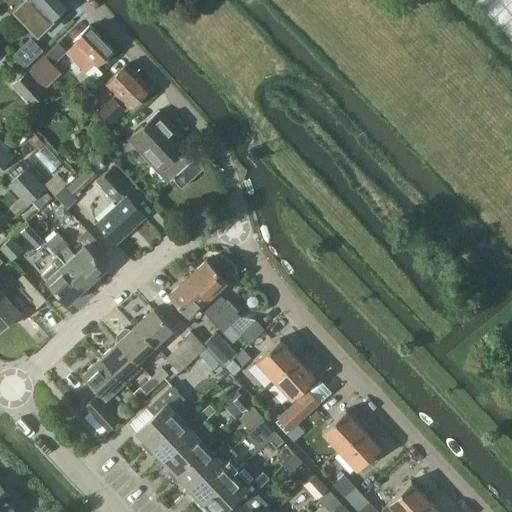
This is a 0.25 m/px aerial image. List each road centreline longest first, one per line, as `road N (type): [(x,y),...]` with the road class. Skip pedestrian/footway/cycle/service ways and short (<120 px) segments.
road 1 (residential): [(480,511),(274,288),(239,228)]
road 2 (residential): [(6,391),(176,244),(239,228)]
road 3 (residential): [(239,228),(225,162),(80,0)]
road 4 (residential): [(118,511),(6,391)]
